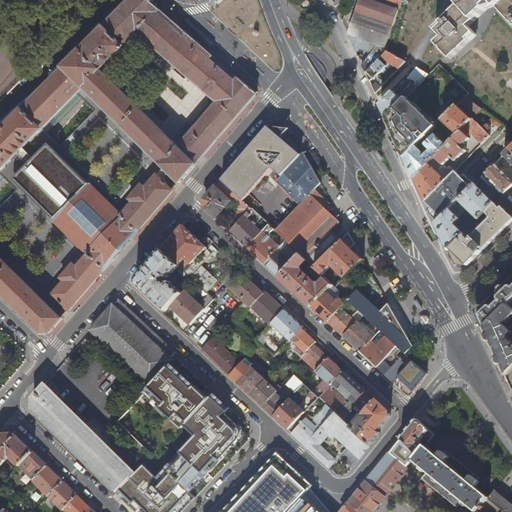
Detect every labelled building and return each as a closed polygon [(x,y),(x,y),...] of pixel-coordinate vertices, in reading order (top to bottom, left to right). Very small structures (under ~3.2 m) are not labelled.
[(143,26),(220,94),(181,136),(204,157),(258,94),(236,75),(160,9),(153,2),(155,0),(131,0),(111,21),(86,46),(105,64),(129,40),(143,26)] [(378,45),(363,66),(366,73),(388,51),(385,49),(401,0),(361,0),(350,35),(378,45)] [(511,0),(467,0),(457,10),(470,24),(495,0),(496,0),(507,11),(511,5),(511,0)] [(478,33),(470,24),(457,10),(455,8),(442,20),(444,22),(437,28),(446,37),(440,43),(452,56),(478,33)] [(51,333),(65,317),(0,251),(0,169),(48,122),(53,117),(80,89),(86,83),(161,157),(185,179),(204,157),(181,136),(105,64),(86,46),(70,63),(68,65),(29,104),(0,133),(0,290),(44,333),(51,333)] [(385,59),(399,69),(407,61),(388,51),(366,73),(370,81),(374,78),(387,65),(384,61),(385,59)] [(429,73),(418,67),(381,105),(387,117),(418,85),(429,73)] [(377,81),(372,85),(376,93),(383,86),(377,81)] [(418,85),(387,117),(406,158),(418,145),(437,126),(413,103),(425,91),(418,85)] [(80,89),(53,117),(58,123),(86,95),(80,89)] [(461,100),(477,113),(483,107),(465,95),(461,100)] [(472,118),(457,104),(442,120),(455,132),(452,136),(454,138),(458,133),(472,118)] [(483,126),(473,117),(472,118),(458,133),(454,138),(448,144),(415,178),(426,201),(447,180),(444,177),(454,168),(451,165),(448,168),(445,165),(452,157),(456,160),(466,150),(463,146),(470,138),(468,136),(472,132),(483,143),(491,135),(486,130),(490,126),(486,123),(483,126)] [(273,168),(282,176),(302,155),(282,138),(289,130),(268,128),(248,151),(269,173),(273,168)] [(428,154),(418,145),(406,158),(415,178),(448,144),(437,134),(428,143),(427,145),(432,150),(428,154)] [(51,145),(15,181),(39,204),(51,217),(89,254),(78,267),(75,265),(62,279),(66,282),(54,295),(70,311),(105,271),(139,231),(174,191),(158,176),(148,188),(144,185),(131,199),(135,202),(123,216),(86,180),(74,168),(51,145)] [(245,201),(269,173),(248,151),(222,180),(245,201)] [(379,161),(383,159),(377,151),(374,153),(379,161)] [(315,191),(322,184),(305,152),(302,155),(282,176),(277,182),(301,206),(315,191)] [(490,180),(504,193),(511,184),(511,178),(496,162),(483,176),(488,182),(490,180)] [(167,180),(172,173),(165,169),(160,176),(167,180)] [(432,214),(439,222),(472,187),(475,184),(465,175),(462,178),(455,171),(447,180),(426,201),(432,214)] [(224,220),(222,223),(226,226),(232,232),(249,213),(253,209),(245,201),(222,180),(206,200),(206,208),(217,218),(227,208),(227,206),(232,201),(241,210),(228,224),(224,220)] [(469,208),(480,218),(496,202),(477,183),(475,184),(472,187),(439,222),(437,224),(449,250),(466,233),(456,223),(461,218),(460,217),(469,208)] [(330,205),(315,191),(301,206),(276,231),(301,255),(308,262),(312,266),(316,269),(342,242),(332,231),(340,223),(326,210),(330,205)] [(455,264),(467,266),(511,221),(511,214),(503,206),(501,207),(496,202),(480,218),(466,233),(449,250),(455,264)] [(252,215),(249,213),(232,232),(248,247),(266,229),(264,227),(261,230),(249,218),(252,215)] [(184,264),(180,268),(195,281),(207,293),(218,282),(201,266),(212,254),(207,249),(208,248),(207,248),(184,225),(162,251),(179,266),(186,258),(192,264),(188,268),(184,264)] [(269,236),(275,230),(270,225),(266,229),(248,247),(266,263),(278,251),(281,248),(269,236)] [(332,267),(345,279),(363,261),(351,249),(356,244),(350,234),(342,242),(316,269),(323,275),(323,276),(332,267)] [(185,280),(191,285),(195,281),(180,268),(179,266),(162,251),(138,278),(138,286),(167,312),(172,306),(183,294),(172,283),(173,283),(172,282),(171,283),(171,282),(168,285),(166,282),(163,283),(163,281),(166,278),(168,280),(178,270),(187,278),(185,280)] [(290,263),(278,251),(266,263),(280,277),(294,262),(293,260),(290,263)] [(303,268),(308,262),(301,255),(294,262),(280,277),(312,307),(326,293),(333,285),(327,279),(321,285),(318,285),(303,271),(303,268)] [(319,280),(323,275),(316,269),(312,266),(308,270),(319,280)] [(246,302),(232,316),(239,322),(248,312),(252,308),(265,294),(243,273),(229,286),(246,302)] [(511,279),(510,278),(480,308),(479,314),(485,328),(504,309),(510,304),(511,302),(511,301),(511,279)] [(333,285),(326,293),(336,302),(340,298),(340,292),(333,285)] [(409,340),(358,291),(349,300),(353,304),(361,312),(365,316),(382,331),(398,347),(400,349),(407,355),(414,348),(413,346),(408,341),(409,340)] [(172,306),(191,325),(205,310),(185,292),(183,294),(172,306)] [(255,311),(271,325),(286,309),(267,292),(265,294),(252,308),(248,312),(251,315),(255,311)] [(202,300),(207,306),(215,299),(210,293),(202,300)] [(336,302),(326,293),(312,307),(328,322),(342,308),(345,305),(346,304),(340,298),(336,302)] [(417,299),(414,302),(419,310),(422,308),(417,299)] [(150,384),(178,354),(120,300),(92,331),(150,384)] [(348,309),(353,304),(349,300),(346,304),(345,305),(348,309)] [(511,306),(510,304),(504,309),(485,328),(495,350),(507,375),(511,368),(511,338),(510,336),(511,333),(511,330),(504,323),(505,322),(509,321),(511,318),(511,306)] [(358,323),(342,308),(328,322),(345,337),(358,323)] [(304,327),(286,309),(271,325),(257,339),(261,342),(276,357),(292,340),(303,329),(304,327)] [(356,317),(360,321),(365,316),(361,312),(356,317)] [(239,346),(249,355),(261,342),(257,339),(239,322),(232,316),(230,319),(236,324),(226,334),(234,342),(232,344),(236,349),(239,346)] [(422,318),(427,325),(429,323),(430,321),(430,320),(429,318),(428,316),(426,316),(424,316),(422,318)] [(375,338),(358,323),(345,337),(361,353),(369,344),(375,338)] [(317,343),(303,329),(292,340),(304,351),(302,354),(304,356),(308,352),(315,345),(317,343)] [(379,334),(384,338),(388,342),(378,353),(374,349),(369,344),(361,353),(378,368),(398,347),(382,331),(379,334)] [(384,338),(379,334),(375,338),(369,344),(374,349),(384,338)] [(215,337),(203,349),(230,375),(242,363),(215,337)] [(330,358),(315,345),(308,352),(323,365),(330,358)] [(395,355),(400,349),(398,347),(378,368),(394,383),(399,378),(415,362),(409,357),(407,360),(409,362),(405,365),(395,355)] [(344,372),(330,358),(323,365),(317,372),(329,384),(318,396),(320,398),(333,383),(344,372)] [(253,369),(244,360),(242,363),(230,375),(253,395),(266,381),(260,375),(263,371),(256,365),(253,369)] [(399,378),(414,392),(428,375),(415,362),(399,378)] [(137,473),(118,493),(132,507),(137,502),(147,511),(172,511),(240,440),(242,436),(241,431),(240,427),(172,364),(150,388),(165,402),(162,404),(198,439),(159,478),(145,465),(137,473)] [(101,385),(96,391),(107,402),(126,382),(108,367),(96,380),(101,385)] [(367,391),(345,371),(344,372),(333,383),(356,404),(367,391)] [(289,383),(298,391),(305,384),(296,376),(289,383)] [(272,387),(266,381),(253,395),(275,415),(282,408),(277,403),(281,398),(277,394),(282,388),(276,382),(272,387)] [(356,404),(333,383),(320,398),(326,404),(327,404),(344,421),(358,406),(356,404)] [(118,493),(137,473),(46,384),(34,398),(35,411),(118,493)] [(365,413),(351,427),(371,446),(381,433),(379,431),(391,415),(391,411),(369,390),(367,391),(356,404),(358,406),(365,413)] [(306,412),(291,398),(282,408),(275,415),(289,429),(306,412)] [(330,434),(335,433),(351,449),(343,457),(352,466),(360,457),(361,458),(371,446),(351,427),(344,421),(327,404),(314,418),(314,421),(321,429),(319,431),(306,419),(293,433),(330,467),(336,461),(320,445),(330,434)] [(443,439),(462,415),(456,409),(436,434),(443,439)] [(425,437),(430,441),(435,434),(418,419),(402,439),(411,448),(419,455),(424,449),(419,445),(425,437)] [(8,458),(18,468),(34,452),(15,434),(3,434),(0,437),(0,456),(5,461),(8,458)] [(408,451),(411,448),(402,439),(342,511),(373,511),(410,469),(396,457),(404,448),(408,451)] [(422,479),(458,508),(464,502),(476,511),(477,511),(489,497),(477,487),(481,482),(477,480),(479,478),(447,451),(445,453),(443,451),(439,456),(426,445),(424,449),(419,455),(413,462),(414,464),(416,462),(428,472),(425,476),(424,476),(423,477),(424,477),(422,479)] [(26,476),(32,482),(48,466),(34,452),(18,468),(26,476)] [(296,511),(316,491),(278,455),(224,511),(296,511)] [(32,482),(48,498),(64,482),(52,470),(48,466),(32,482)] [(48,498),(62,511),(78,496),(64,482),(48,498)] [(511,511),(511,502),(496,489),(489,497),(477,511),(511,511)] [(62,511),(90,511),(92,510),(78,496),(62,511)]
